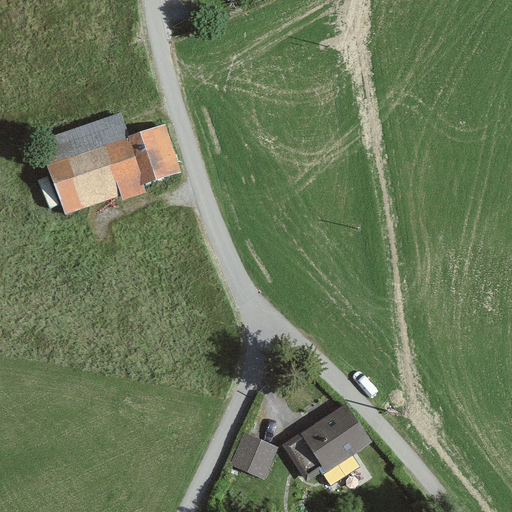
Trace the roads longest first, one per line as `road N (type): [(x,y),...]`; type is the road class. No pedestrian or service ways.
road 1 (unclassified): [(152,0),(185,143),(221,242),(261,319)]
road 2 (unclassified): [(261,319),(336,379),(453,511)]
road 3 (unclassified): [(261,319),(249,378),(185,511)]
